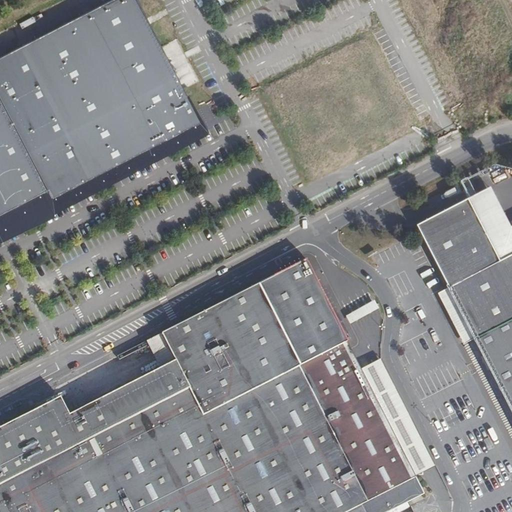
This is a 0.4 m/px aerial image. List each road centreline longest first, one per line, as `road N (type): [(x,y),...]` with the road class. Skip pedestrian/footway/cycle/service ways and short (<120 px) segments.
road 1 (unclassified): [(306,232),(0,398)]
road 2 (unclassified): [(306,232),(511,130)]
